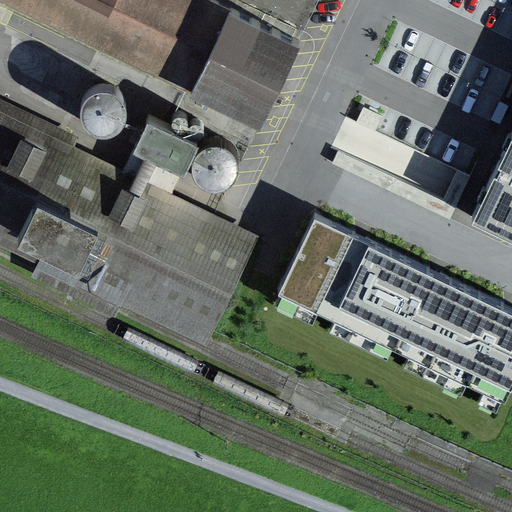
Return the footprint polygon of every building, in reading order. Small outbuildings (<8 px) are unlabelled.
[(12,0),(256,117),(295,37),(218,0),(12,0)] [(115,87),(98,83),(83,92),(79,109),(88,124),(105,128),(120,119),(124,102),(115,87)] [(511,122),(469,210),(511,230),(511,122)] [(0,221),(202,320),(240,241),(0,124),(0,221)] [(224,137),(207,137),(194,149),(193,166),(205,179),(223,179),(236,167),(236,150),(224,137)] [(511,374),(511,325),(309,231),(282,288),(504,392),(511,374)]
